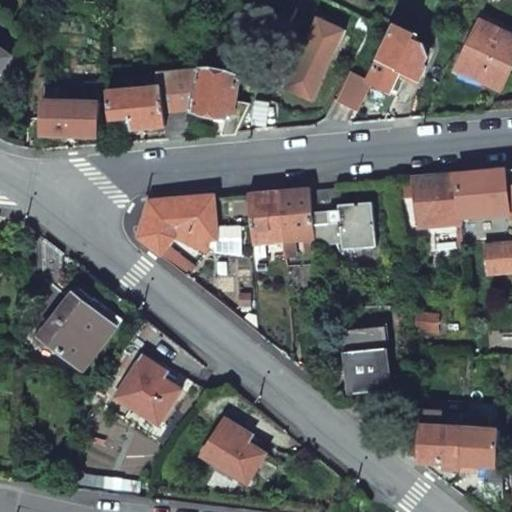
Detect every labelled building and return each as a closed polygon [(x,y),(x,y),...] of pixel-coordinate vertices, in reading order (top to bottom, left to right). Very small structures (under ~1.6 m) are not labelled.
[(511,69),(511,36),(482,22),(458,71),(480,81),(501,91),(511,69)] [(417,37),(396,26),(378,63),(400,73),(419,82),(426,69),(424,68),(432,50),(415,42),(417,37)] [(0,51),(0,74),(11,59),(0,51)] [(400,73),(378,63),(368,84),(390,95),(400,73)] [(240,80),(200,72),(199,75),(193,110),(192,115),(210,118),(227,121),(233,122),(236,103),(240,80)] [(179,111),(193,110),(199,75),(175,76),(176,88),(177,88),(179,111)] [(355,111),(368,84),(351,76),(338,103),(355,111)] [(99,106),(100,86),(91,85),(90,105),(99,106)] [(176,88),(164,89),(166,113),(179,111),(177,88),(176,88)] [(164,89),(110,94),(112,122),(133,120),(135,131),(151,130),(168,128),(166,113),(164,89)] [(233,122),(227,121),(224,137),(237,136),(251,106),(236,103),(233,122)] [(90,105),(45,104),(43,137),(71,138),(99,139),(99,106),(90,105)] [(179,111),(166,113),(168,128),(169,142),(187,140),(192,115),(193,110),(179,111)] [(135,131),(133,120),(112,122),(109,122),(110,131),(117,137),(135,136),(135,131)] [(486,174),(461,177),(465,220),(510,215),(511,221),(511,220),(511,179),(511,172),(486,174)] [(439,179),(416,181),(420,228),(465,225),(465,220),(461,177),(439,179)] [(312,195),(312,190),(281,192),(286,242),(305,241),(306,255),(317,254),(316,246),(312,195)] [(286,242),(281,192),(266,194),(251,195),(256,259),(266,258),(265,244),(286,242)] [(342,204),(341,192),(334,193),(333,193),(334,205),(342,204)] [(342,204),(334,205),(333,193),(331,193),(312,195),(316,246),(344,244),(345,250),(378,248),(374,204),(358,205),(342,206),(342,204)] [(218,219),(217,198),(152,204),(142,238),(175,264),(181,256),(170,247),(177,240),(210,256),(212,241),(219,241),(218,219)] [(63,253),(46,240),(43,246),(40,271),(45,281),(59,285),(63,253)] [(511,246),(489,249),(490,276),(511,273),(511,246)] [(77,295),(43,337),(83,371),(125,320),(97,298),(94,302),(91,306),(77,295)] [(440,317),(419,314),(417,332),(438,334),(440,317)] [(394,390),(388,326),(342,329),(345,353),(353,353),(356,393),(374,392),(377,425),(391,424),(405,423),(410,423),(408,405),(401,406),(399,390),(394,390)] [(145,357),(118,398),(148,418),(151,414),(162,422),(183,391),(172,383),(160,375),(164,370),(145,357)] [(423,422),(420,461),(442,462),(441,468),(452,469),(463,470),(464,430),(441,428),(442,419),(442,415),(423,413),(423,422)] [(465,416),(442,415),(442,419),(441,428),(464,430),(465,416)] [(492,418),(465,416),(464,430),(492,432),(492,418)] [(228,420),(204,457),(220,467),(218,471),(233,481),(237,477),(249,485),(267,455),(256,448),(245,441),(249,433),(228,420)] [(403,448),(420,461),(423,422),(417,422),(410,423),(405,423),(403,448)] [(464,430),(463,470),(472,470),(480,471),(480,465),(492,466),(499,466),(501,432),(500,433),(492,432),(464,430)] [(499,466),(492,466),(491,483),(482,483),(482,495),(503,498),(503,467),(499,466)] [(355,499),(366,509),(373,501),(362,491),(355,499)]
